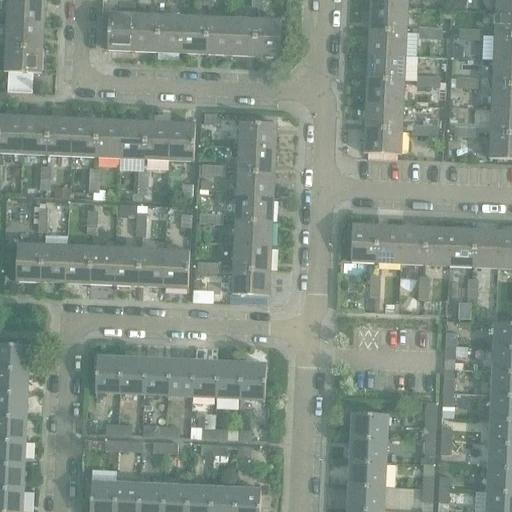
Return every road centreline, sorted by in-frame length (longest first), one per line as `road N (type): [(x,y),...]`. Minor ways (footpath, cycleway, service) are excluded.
road 1 (residential): [(60,511),(70,330),(78,320),(308,332)]
road 2 (residential): [(320,94),(75,83),(80,0)]
road 3 (residential): [(325,189),(511,199)]
road 4 (residential): [(300,511),(308,332)]
road 5 (residential): [(308,332),(317,308),(325,189)]
